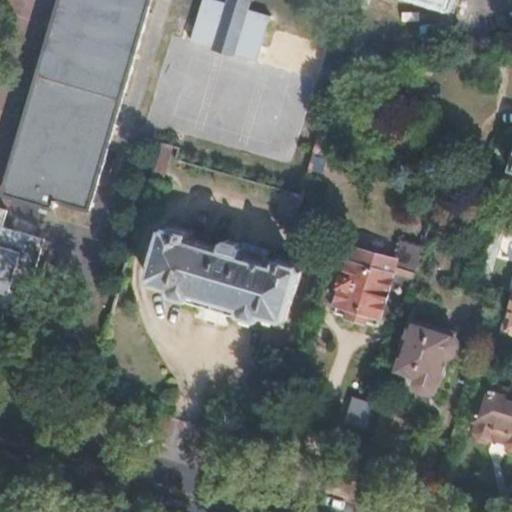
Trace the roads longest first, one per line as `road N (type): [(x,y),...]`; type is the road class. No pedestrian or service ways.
road 1 (primary): [(300,511),(0,423)]
road 2 (primary): [(0,456),(190,511)]
